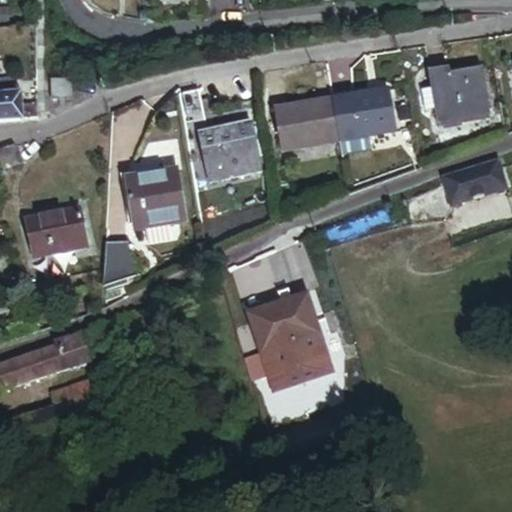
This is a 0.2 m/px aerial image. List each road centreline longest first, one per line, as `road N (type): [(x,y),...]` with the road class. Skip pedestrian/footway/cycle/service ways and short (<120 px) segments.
road 1 (residential): [(0,350),(511,145)]
road 2 (residential): [(0,134),(107,95),(511,23)]
road 3 (residential): [(61,0),(84,32),(116,33),(511,5)]
